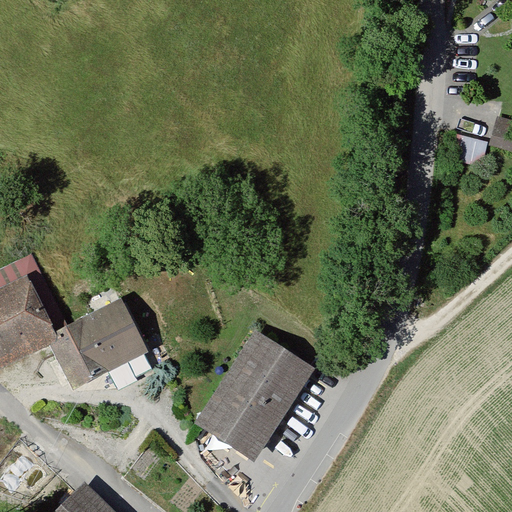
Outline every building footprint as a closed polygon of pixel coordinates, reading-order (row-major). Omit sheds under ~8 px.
[(511,118),(502,115),(495,143),(511,147),(511,118)] [(36,275),(0,291),(0,370),(55,346),(65,341),(60,328),(36,275)] [(133,297),(60,328),(65,341),(55,346),(72,386),(156,350),(133,297)] [(254,332),(196,423),(257,461),(314,370),(254,332)] [(108,511),(83,489),(62,511),(108,511)]
